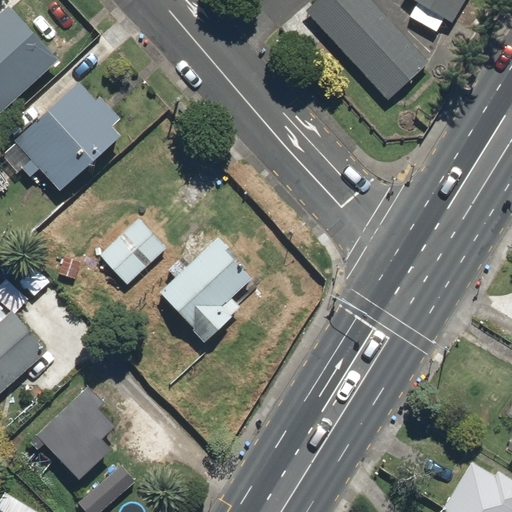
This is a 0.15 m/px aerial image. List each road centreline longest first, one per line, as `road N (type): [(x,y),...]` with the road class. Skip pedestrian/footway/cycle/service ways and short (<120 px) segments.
road 1 (residential): [(410,279),(160,0)]
road 2 (primary): [(266,511),(410,279)]
road 3 (primary): [(410,279),(511,111)]
